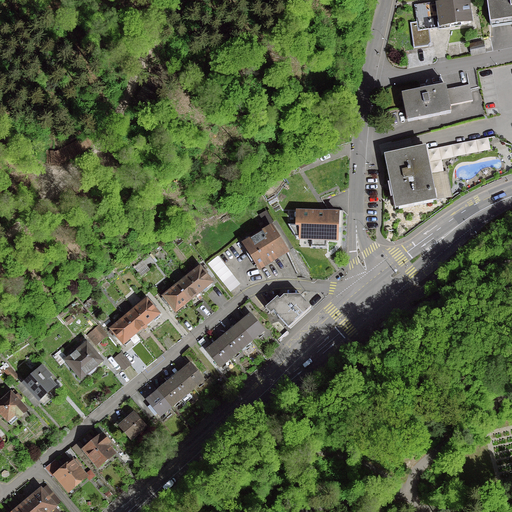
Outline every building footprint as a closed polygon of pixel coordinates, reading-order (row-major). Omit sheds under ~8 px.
[(469,24),(466,0),(414,8),(416,22),(409,23),(412,48),(427,46),(430,43),(428,29),(469,24)] [(511,0),(485,0),(489,25),(511,21),(511,0)] [(445,90),(445,86),(400,95),(405,119),(450,110),(449,106),(471,102),(468,86),(445,90)] [(421,148),(387,155),(393,187),(397,209),(432,202),(422,151),(421,148)] [(343,215),(299,213),(299,232),(303,232),(303,245),(341,246),(343,215)] [(271,228),(243,245),(258,269),(285,252),(271,228)] [(216,257),(206,265),(228,293),(238,285),(216,257)] [(199,268),(186,279),(197,293),(210,283),(199,268)] [(186,279),(176,286),(187,301),(197,293),(186,279)] [(166,306),(168,304),(174,312),(187,301),(176,286),(160,299),(166,306)] [(276,298),(267,306),(287,329),(310,308),(298,296),(283,297),(283,298),(280,301),(277,298),(276,298)] [(145,300),(132,311),(144,325),(151,319),(153,321),(159,317),(157,315),(153,309),(155,307),(150,302),(148,304),(145,300)] [(132,311),(123,319),(135,333),(144,325),(132,311)] [(249,315),(238,324),(251,341),(263,331),(249,315)] [(123,319),(110,330),(122,344),(124,346),(129,341),(128,339),(135,333),(123,319)] [(238,324),(227,333),(241,350),(251,341),(238,324)] [(97,326),(91,332),(100,342),(106,337),(97,326)] [(383,337),(372,326),(353,343),(364,354),(383,337)] [(286,331),(275,340),(278,343),(288,334),(286,331)] [(227,333),(216,342),(230,359),(241,350),(227,333)] [(216,342),(205,351),(219,368),(230,359),(216,342)] [(85,344),(65,361),(79,379),(100,362),(85,344)] [(120,353),(113,359),(123,371),(129,365),(120,353)] [(189,364),(178,373),(192,390),(203,381),(189,364)] [(41,367),(23,384),(43,406),(52,397),(47,391),(53,386),(46,379),(49,376),(41,367)] [(178,373),(167,382),(181,399),(192,390),(178,373)] [(167,382),(156,391),(170,408),(181,399),(167,382)] [(156,391),(145,401),(159,417),(170,408),(156,391)] [(10,393),(0,401),(0,414),(10,425),(26,411),(18,402),(20,399),(16,395),(14,397),(10,393)] [(133,413),(118,427),(130,441),(138,434),(139,435),(146,429),(133,413)] [(102,434),(82,450),(96,468),(113,454),(109,450),(112,447),(102,434)] [(72,461),(54,476),(67,491),(85,477),(78,468),(80,466),(75,460),(72,462),(72,461)] [(22,505),(27,511),(57,511),(40,490),(26,502),(25,501),(21,504),(22,505)]
